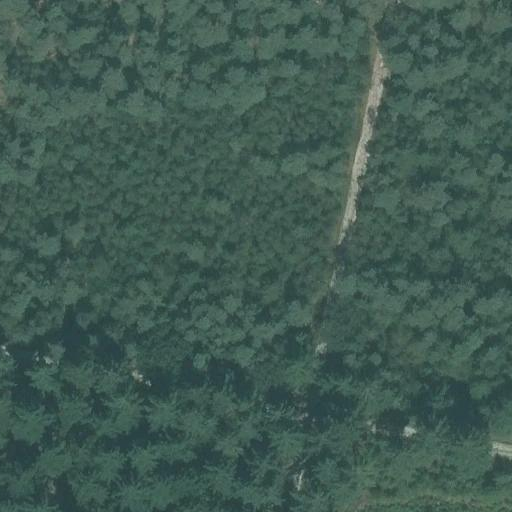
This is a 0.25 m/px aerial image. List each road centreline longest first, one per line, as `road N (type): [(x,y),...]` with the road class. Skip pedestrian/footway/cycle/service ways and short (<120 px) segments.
road 1 (unknown): [(307,413),(395,0)]
road 2 (track): [(0,350),(307,413)]
road 3 (track): [(307,413),(511,447)]
